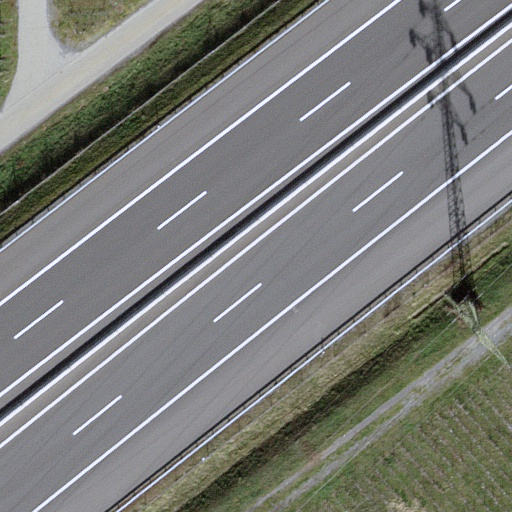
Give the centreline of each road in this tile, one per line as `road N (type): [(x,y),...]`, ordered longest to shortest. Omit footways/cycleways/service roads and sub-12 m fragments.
road 1 (motorway): [(0,495),(511,88)]
road 2 (motorway): [(456,0),(0,347)]
road 3 (track): [(511,313),(256,511)]
road 4 (track): [(176,0),(0,132)]
